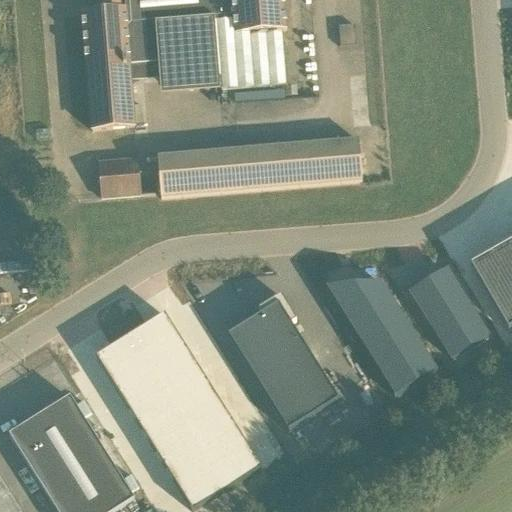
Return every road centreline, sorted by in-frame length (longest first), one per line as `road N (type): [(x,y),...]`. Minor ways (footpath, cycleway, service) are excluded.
road 1 (residential): [(0,355),(169,255),(419,231),(441,222),(479,191),(495,143),(484,0)]
road 2 (unclassified): [(343,511),(511,410)]
